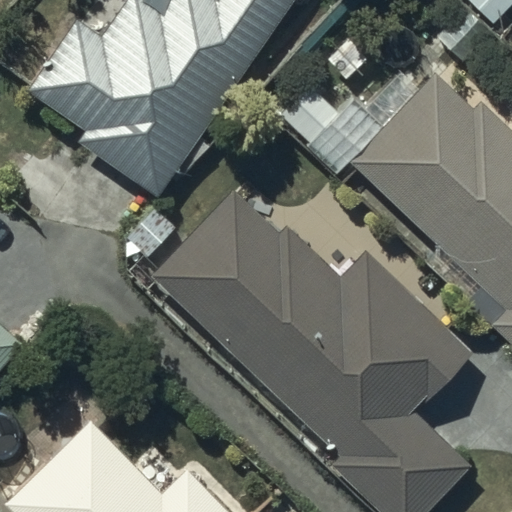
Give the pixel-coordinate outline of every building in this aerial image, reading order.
[(155,195),(290,0),(163,0),(158,8),(146,0),(122,0),(99,34),(75,18),(27,88),(84,127),(75,140),(155,195)] [(511,1),(511,0),(467,0),(490,23),(511,1)] [(306,81),(277,112),(308,141),(304,146),(342,182),(356,167),(463,270),(451,282),(490,319),(488,321),(511,344),(511,132),(479,101),(471,109),(433,73),(366,138),(306,81)] [(231,188),(151,272),(338,452),(328,462),(380,511),(426,511),(470,467),(410,409),(423,395),(427,399),(473,351),(365,247),(339,274),(287,224),(278,233),(231,188)] [(0,366),(22,343),(0,322),(0,366)] [(90,419),(3,501),(13,511),(229,511),(186,467),(160,492),(90,419)]
